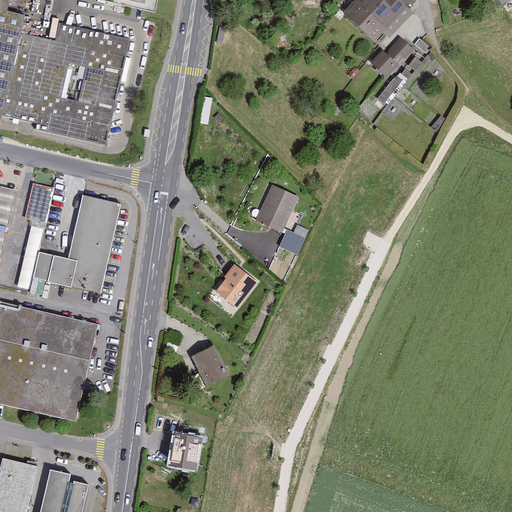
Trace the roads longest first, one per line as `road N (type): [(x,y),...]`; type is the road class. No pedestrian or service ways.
road 1 (track): [(138,396),(277,436),(467,511)]
road 2 (secondary): [(166,187),(132,453)]
road 3 (unknown): [(121,148),(143,31),(135,20),(65,0)]
road 4 (secondary): [(195,0),(166,187)]
road 5 (unclassified): [(0,150),(166,187)]
road 6 (unclassified): [(0,428),(132,453)]
